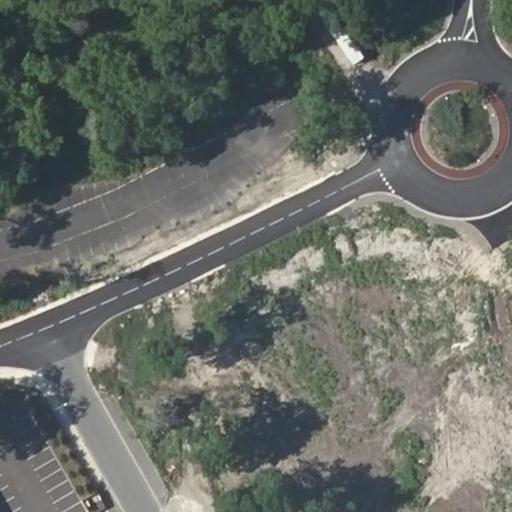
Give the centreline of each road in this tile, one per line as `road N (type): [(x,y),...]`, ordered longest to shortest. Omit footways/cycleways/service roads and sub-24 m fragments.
road 1 (tertiary): [(401,151),(48,320)]
road 2 (unclassified): [(48,320),(151,511)]
road 3 (tertiary): [(511,91),(484,69),(463,65),(422,78),(399,112),(401,151)]
road 4 (tertiary): [(401,151),(428,183),(447,190),(488,186),(511,165)]
